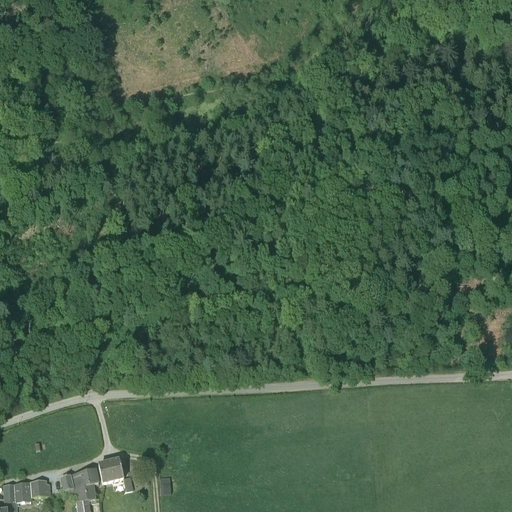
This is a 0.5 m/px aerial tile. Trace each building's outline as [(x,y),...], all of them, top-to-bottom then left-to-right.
[(118,464),(99,469),(104,488),(123,483),(122,481),(118,464)] [(95,472),(70,478),(73,492),(74,493),(93,487),(98,486),(95,472)] [(73,492),(70,478),(60,480),(63,494),(66,493),(73,492)] [(169,478),(159,479),(160,496),(171,495),(169,478)] [(128,480),(122,481),(123,483),(123,486),(125,495),(132,494),(128,480)] [(28,486),(15,487),(15,488),(16,505),(30,504),(30,501),(49,499),(48,487),(45,487),(45,484),(28,485),(28,486)] [(95,502),(93,487),(74,493),(76,505),(88,503),(95,502)] [(6,506),(6,511),(15,511),(16,505),(15,488),(4,488),(4,506),(6,506)] [(89,511),(88,503),(76,505),(76,511),(89,511)]
